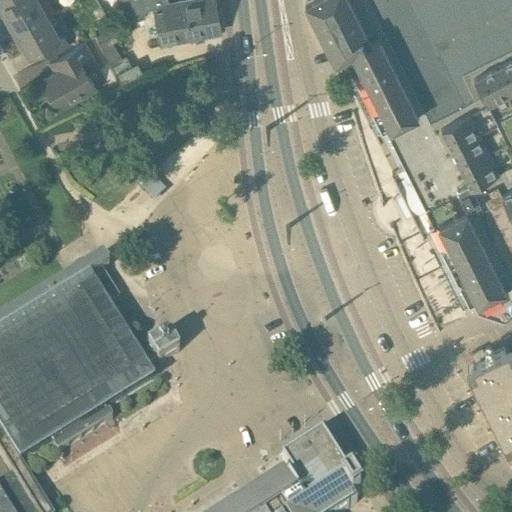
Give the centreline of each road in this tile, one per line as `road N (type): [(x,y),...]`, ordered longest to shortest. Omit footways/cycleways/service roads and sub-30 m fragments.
road 1 (residential): [(292,0),(327,151),(385,312),(477,481),(511,501)]
road 2 (primary): [(240,0),(256,163),(285,286),(343,402),(420,511)]
road 3 (primary): [(451,511),(372,386),(319,272),(286,162),(258,0)]
road 4 (unclassified): [(239,347),(251,283),(221,227),(195,219),(180,230),(181,281),(204,321)]
road 5 (unclassified): [(139,511),(176,436),(208,402),(239,347)]
